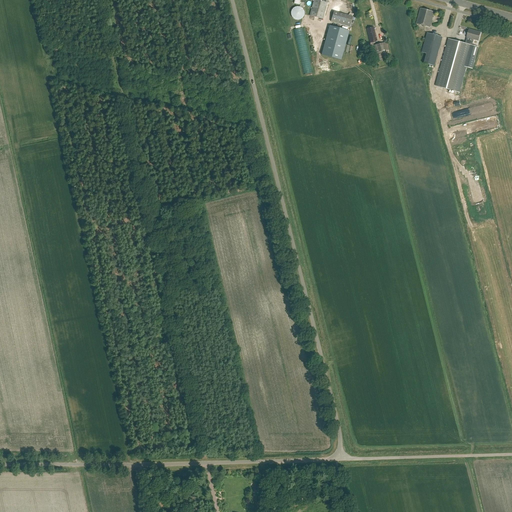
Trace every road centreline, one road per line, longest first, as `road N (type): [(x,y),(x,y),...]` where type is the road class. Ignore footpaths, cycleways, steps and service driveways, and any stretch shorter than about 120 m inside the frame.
road 1 (track): [(206,462),(103,0)]
road 2 (unclassified): [(336,459),(337,423),(231,0)]
road 3 (unclassified): [(0,464),(336,459)]
road 4 (unclassified): [(336,459),(511,454)]
